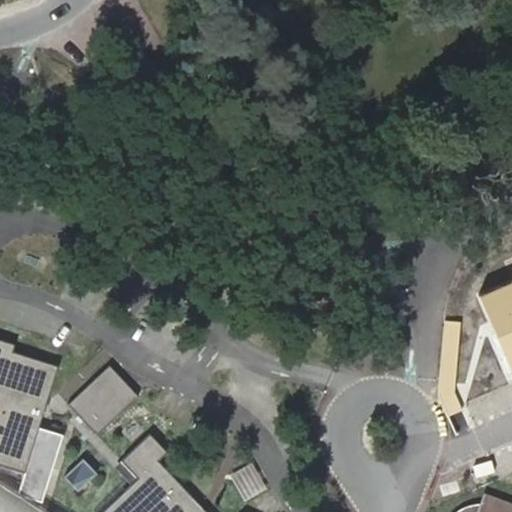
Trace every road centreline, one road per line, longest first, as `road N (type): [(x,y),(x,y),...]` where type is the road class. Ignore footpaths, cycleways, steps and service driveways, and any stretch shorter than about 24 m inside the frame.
road 1 (unknown): [(244,351),(228,358),(223,389),(280,455),(288,503)]
road 2 (residential): [(385,477),(416,457),(420,432),(408,411),(373,401),(352,414),(343,438)]
